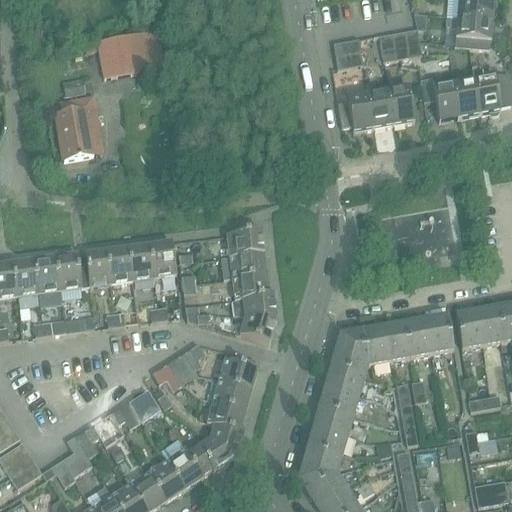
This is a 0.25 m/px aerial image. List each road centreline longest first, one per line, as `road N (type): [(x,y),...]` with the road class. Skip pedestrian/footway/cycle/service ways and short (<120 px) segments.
road 1 (residential): [(0,390),(36,451),(197,343),(294,368)]
road 2 (tertiary): [(294,0),(329,234),(311,317)]
road 3 (residential): [(311,317),(511,285)]
road 4 (residential): [(21,201),(8,0)]
road 5 (tertiary): [(294,368),(262,460),(268,511)]
